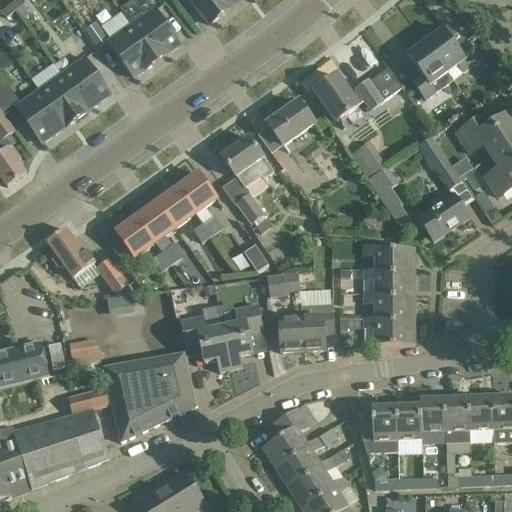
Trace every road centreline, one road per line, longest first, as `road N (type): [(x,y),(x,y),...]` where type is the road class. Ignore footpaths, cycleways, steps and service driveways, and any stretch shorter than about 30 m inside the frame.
road 1 (residential): [(51,200),(80,217),(376,0)]
road 2 (tertiary): [(51,200),(322,0)]
road 3 (residential): [(204,437),(299,388),(473,354),(476,331)]
road 4 (residential): [(262,0),(52,155),(51,200)]
road 5 (residential): [(26,511),(204,437)]
